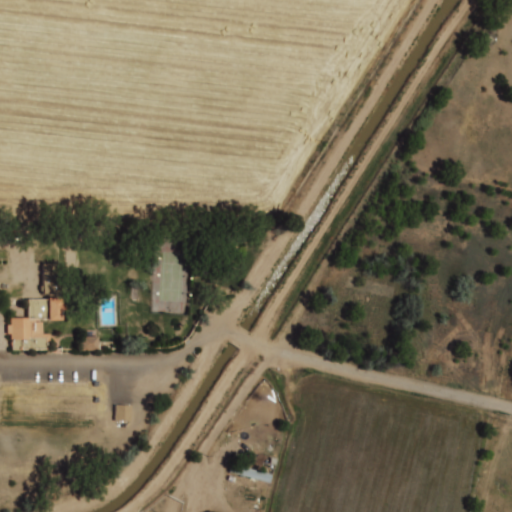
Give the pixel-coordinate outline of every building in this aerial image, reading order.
[(7,229),(7,242),(24,242),(24,229),(7,229)] [(45,262),(63,262),(63,293),(47,294),(47,291),(43,290),(43,286),(45,283),(45,262)] [(31,301),(53,301),(53,298),(64,298),(64,306),(68,306),(68,310),(64,310),(64,319),(37,319),(37,322),(44,321),(45,332),(53,332),(53,349),(12,350),(12,334),(8,334),(8,324),(13,324),(13,318),(31,318),(31,301)] [(82,337),(100,335),(101,350),(83,351),(82,337)] [(118,404),(117,421),(134,422),(135,405),(118,404)] [(234,463),(274,474),(272,483),(232,472),(234,463)]
